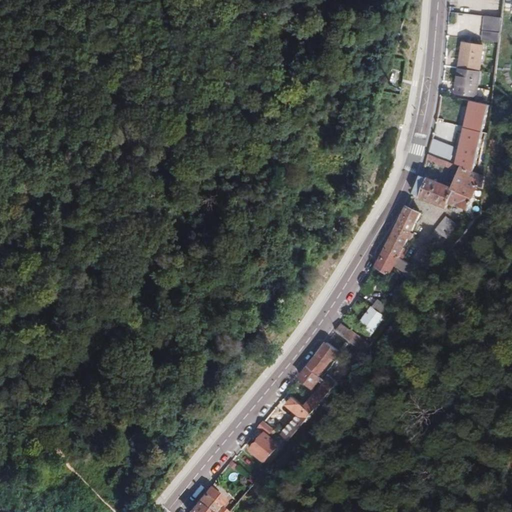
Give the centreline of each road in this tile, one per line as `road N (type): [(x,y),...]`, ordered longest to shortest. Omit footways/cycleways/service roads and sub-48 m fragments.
road 1 (secondary): [(438,0),(425,114),(390,216),(311,346),(177,511)]
road 2 (track): [(261,0),(283,117),(270,151),(251,165),(201,169),(136,200),(32,191)]
road 3 (track): [(116,511),(54,444),(34,319),(32,191)]
road 4 (track): [(32,191),(54,86),(50,0)]
